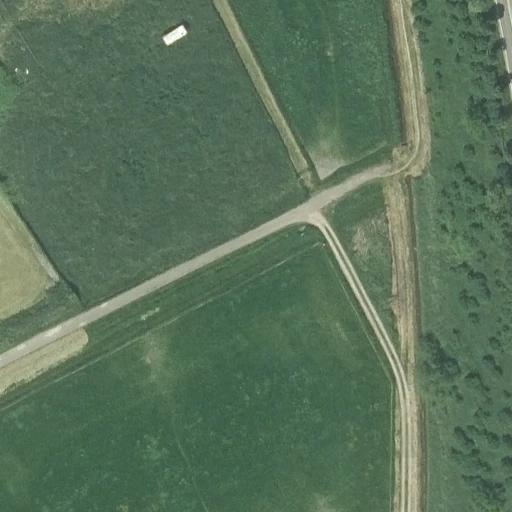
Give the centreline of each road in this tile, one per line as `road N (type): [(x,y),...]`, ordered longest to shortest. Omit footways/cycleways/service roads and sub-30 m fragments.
road 1 (track): [(0,362),(377,173)]
road 2 (track): [(312,205),(392,358),(405,409),(403,511)]
